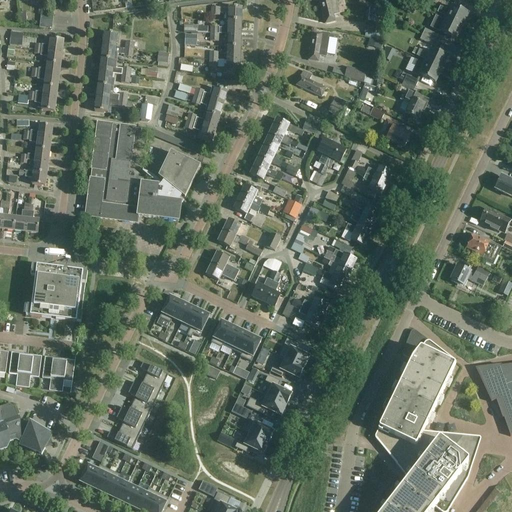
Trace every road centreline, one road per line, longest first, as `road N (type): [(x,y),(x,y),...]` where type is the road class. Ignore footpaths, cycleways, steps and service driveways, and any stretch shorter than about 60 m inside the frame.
road 1 (residential): [(0,251),(57,256),(80,0)]
road 2 (secondary): [(395,253),(508,17)]
road 3 (secondary): [(275,511),(373,299)]
road 4 (residential): [(416,299),(353,429),(340,511)]
road 5 (residential): [(416,299),(511,103)]
road 6 (residential): [(173,278),(262,95)]
road 7 (residential): [(79,431),(156,276),(173,278)]
